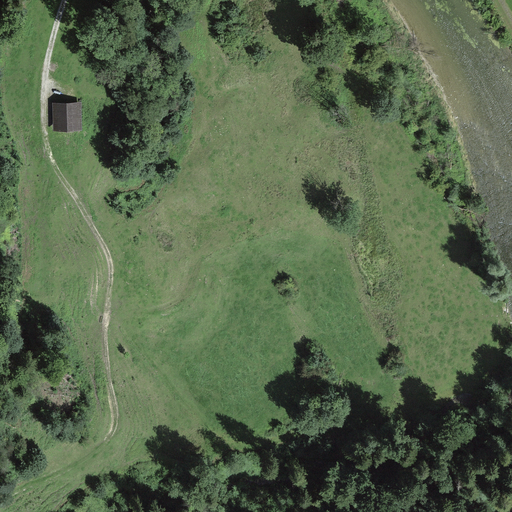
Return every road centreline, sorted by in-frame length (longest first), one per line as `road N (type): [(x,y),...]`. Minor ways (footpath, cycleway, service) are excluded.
road 1 (track): [(63,0),(42,78),(45,144),(111,259),(104,345),(113,431),(65,469),(0,497)]
road 2 (track): [(510,511),(470,480),(381,459),(341,461),(313,492),(322,511)]
road 3 (track): [(109,290),(144,353),(224,436)]
